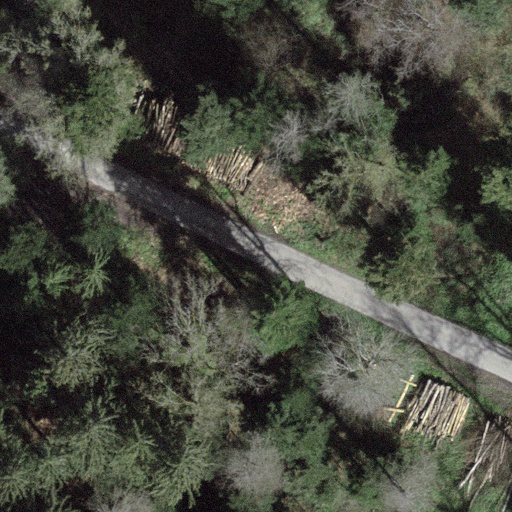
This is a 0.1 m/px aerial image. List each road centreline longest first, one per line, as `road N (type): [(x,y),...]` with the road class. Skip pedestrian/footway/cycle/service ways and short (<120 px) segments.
road 1 (unclassified): [(0,109),(113,180),(511,364)]
road 2 (track): [(0,244),(113,180)]
